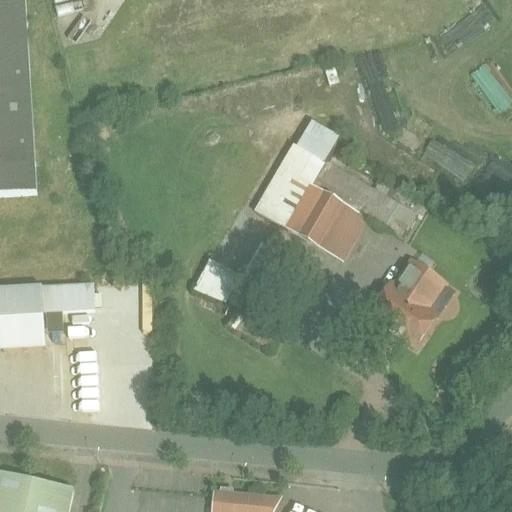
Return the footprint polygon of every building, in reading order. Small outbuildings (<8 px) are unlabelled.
[(26,0),(0,0),(0,197),(39,195),(26,0)] [(327,165),(288,232),(344,264),(369,220),(382,197),(327,165)] [(253,210),(267,187),(259,182),(245,205),(253,210)] [(382,197),(369,220),(385,230),(399,206),(382,197)] [(242,280),(208,263),(193,293),(235,313),(227,329),(240,335),(279,255),(258,245),(242,280)] [(415,265),(397,291),(393,289),(374,318),(389,328),(391,326),(404,334),(402,337),(418,347),(437,318),(429,313),(446,287),(415,265)] [(44,290),(0,292),(0,354),(48,351),(44,290)] [(70,511),(75,493),(0,476),(0,511),(70,511)] [(276,511),(281,501),(218,495),(216,511),(276,511)]
